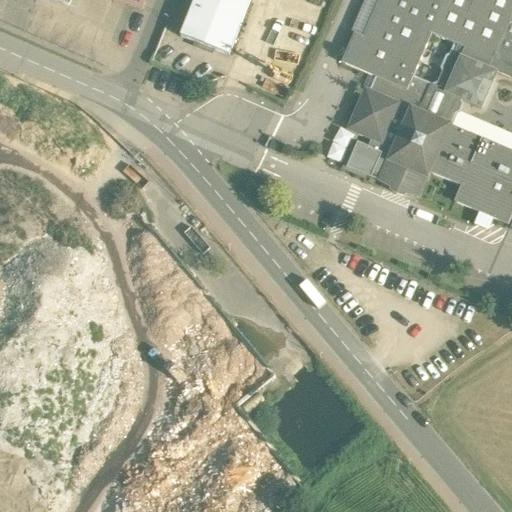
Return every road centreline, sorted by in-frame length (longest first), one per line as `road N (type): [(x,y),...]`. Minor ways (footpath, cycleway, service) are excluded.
road 1 (tertiary): [(488,511),(206,182),(119,101)]
road 2 (unknown): [(0,433),(68,266),(70,231),(54,172),(0,123)]
road 3 (tertiary): [(119,101),(0,48)]
